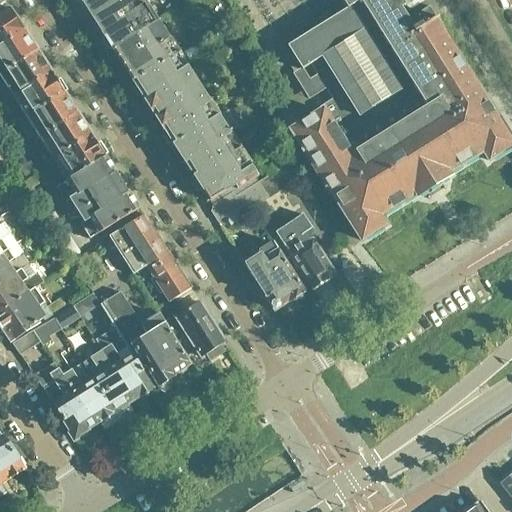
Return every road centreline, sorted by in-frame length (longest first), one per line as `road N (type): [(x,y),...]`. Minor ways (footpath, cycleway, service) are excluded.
road 1 (residential): [(282,383),(36,0)]
road 2 (residential): [(82,506),(282,383)]
road 3 (residential): [(282,383),(457,273)]
road 4 (secondary): [(511,346),(385,455)]
road 5 (residential): [(82,506),(0,384)]
road 6 (secondary): [(385,455),(511,382)]
road 7 (residential): [(396,511),(511,427)]
